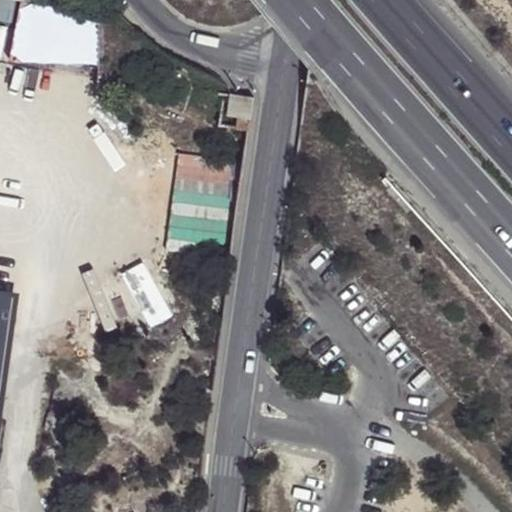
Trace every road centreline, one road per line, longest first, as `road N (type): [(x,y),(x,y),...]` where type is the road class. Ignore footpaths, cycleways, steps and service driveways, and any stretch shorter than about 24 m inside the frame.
road 1 (residential): [(285,72),(220,511)]
road 2 (motorway): [(303,0),(511,241)]
road 3 (motorway): [(511,143),(385,0)]
road 4 (unclassified): [(136,0),(177,40),(285,72)]
